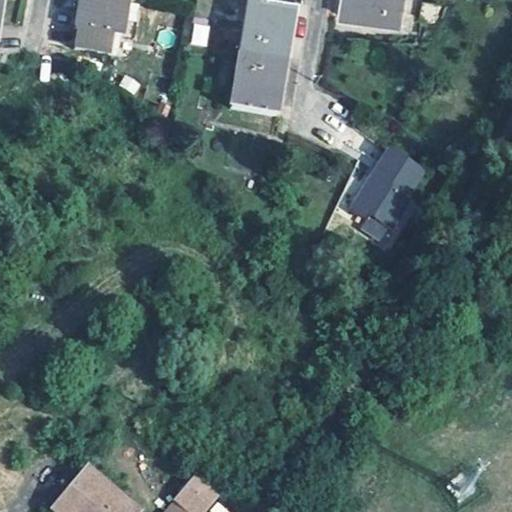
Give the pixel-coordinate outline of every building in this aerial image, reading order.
[(116,38),(123,0),(121,0),(75,0),(70,31),(73,32),(114,38),(116,38)] [(394,30),(399,0),(340,0),(338,21),(394,30)] [(418,18),(434,23),(439,7),(423,2),(418,18)] [(235,59),(279,67),(288,13),(243,5),(235,59)] [(194,22),(191,44),(206,46),(209,24),(194,22)] [(114,38),(73,32),(69,52),(111,58),(114,38)] [(279,67),(235,59),(226,113),(271,121),(277,84),(279,67)] [(415,178),(380,156),(366,179),(369,181),(359,198),(355,196),(341,219),(356,229),(361,221),(383,233),(401,206),(398,204),(415,178)] [(356,229),(352,235),(372,248),(383,233),(361,221),(356,229)] [(137,508),(85,465),(50,506),(57,511),(134,511),(135,511),(137,508)] [(195,511),(216,488),(195,470),(174,496),(193,511),(195,511)] [(193,511),(174,496),(160,511),(193,511)]
